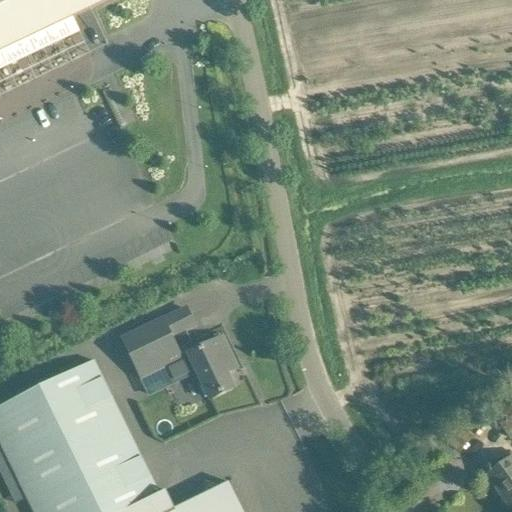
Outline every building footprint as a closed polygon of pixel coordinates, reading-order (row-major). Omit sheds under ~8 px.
[(0,0),(0,99),(152,27),(139,0),(0,0)] [(196,352),(186,331),(194,327),(186,310),(123,340),(143,380),(190,357),(189,355),(196,352)] [(222,339),(196,352),(189,355),(190,357),(210,399),(234,388),(226,373),(236,368),(222,339)] [(94,362),(0,407),(0,443),(33,511),(238,511),(225,485),(170,511),(161,494),(159,495),(94,362)] [(511,396),(491,412),(510,438),(511,436),(511,396)] [(0,467),(8,463),(0,448),(0,447),(0,467)] [(511,509),(511,458),(487,475),(511,509)]
